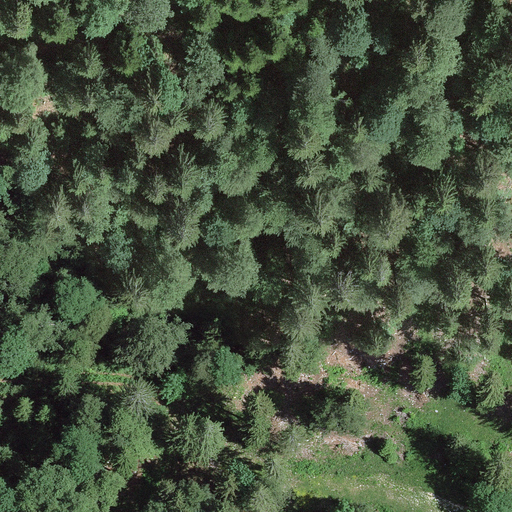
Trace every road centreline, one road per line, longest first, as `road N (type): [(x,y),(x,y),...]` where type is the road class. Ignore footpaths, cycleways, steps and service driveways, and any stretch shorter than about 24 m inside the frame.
road 1 (track): [(425,511),(307,485),(117,382),(0,373)]
road 2 (track): [(313,0),(228,23),(128,12),(0,44)]
